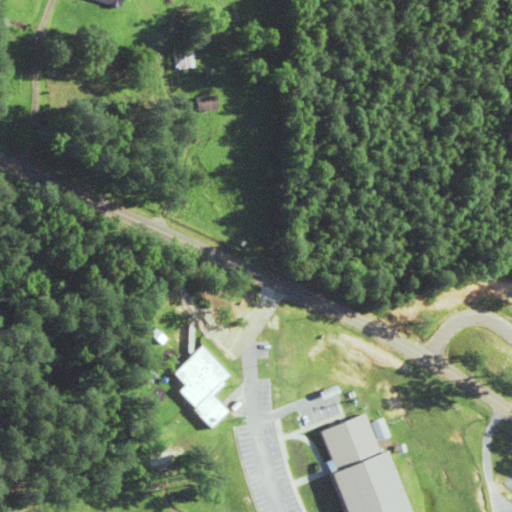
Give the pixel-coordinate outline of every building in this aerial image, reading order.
[(250,14),(234,15),(236,32),(252,30),(250,14)] [(169,50),(172,70),(192,68),(190,48),(169,50)] [(194,111),(216,109),(214,95),(193,97),(194,111)] [(167,373),(179,385),(172,392),(208,428),(225,411),(209,394),(228,375),(197,344),(167,373)] [(406,511),(386,450),(380,452),(377,441),(391,436),(386,418),(369,423),(366,413),(318,429),(331,471),(327,472),(340,511),(406,511)]
